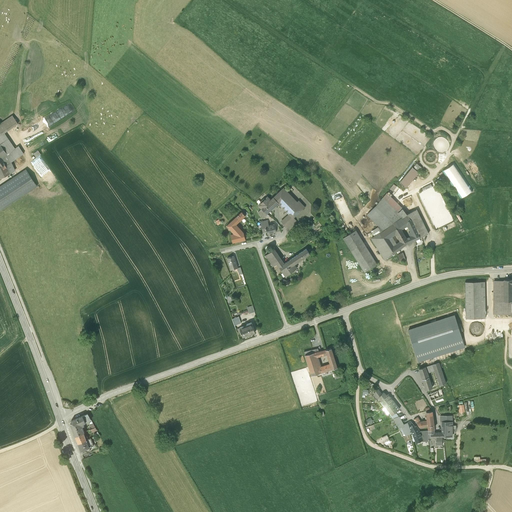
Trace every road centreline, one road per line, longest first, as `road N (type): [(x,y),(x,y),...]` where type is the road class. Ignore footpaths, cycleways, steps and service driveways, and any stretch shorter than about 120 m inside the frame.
road 1 (tertiary): [(60,418),(438,278),(511,270)]
road 2 (track): [(359,368),(358,416),(370,444),(425,465),(490,466)]
road 3 (secondary): [(0,262),(60,418)]
